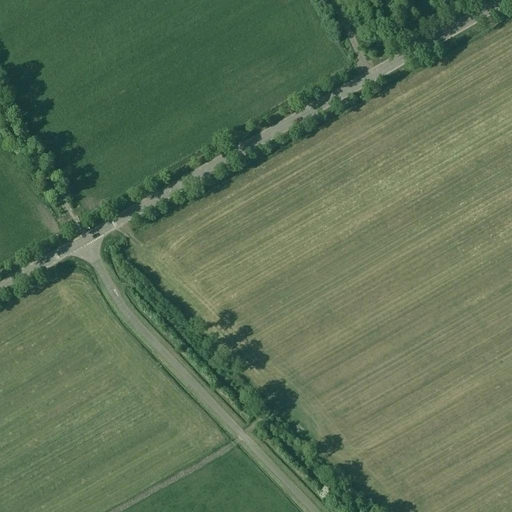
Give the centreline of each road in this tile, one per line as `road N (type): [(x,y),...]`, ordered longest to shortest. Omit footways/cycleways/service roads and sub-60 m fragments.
road 1 (tertiary): [(83,240),(504,0)]
road 2 (unclassified): [(313,511),(118,303),(83,240)]
